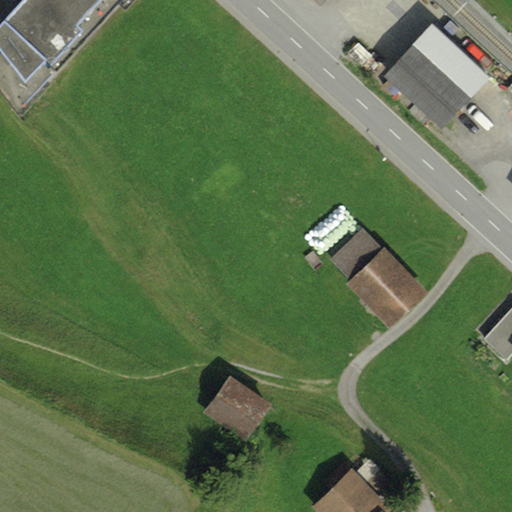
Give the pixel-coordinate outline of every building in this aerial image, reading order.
[(29,0),(5,27),(38,78),(110,0),(29,0)] [(477,98),(421,39),(390,69),(446,127),(477,98)] [(377,228),(335,265),(393,329),(434,293),(377,228)] [(511,307),(486,337),(506,355),(511,348),(511,307)] [(266,406),(230,381),(210,411),(246,435),(266,406)] [(366,464),(315,508),(318,511),(382,511),(396,499),(366,464)]
